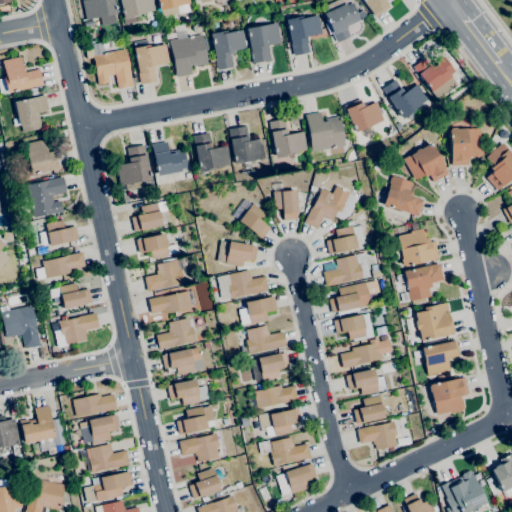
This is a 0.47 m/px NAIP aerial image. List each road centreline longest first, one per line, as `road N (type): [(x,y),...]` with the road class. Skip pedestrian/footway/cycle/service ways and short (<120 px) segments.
road 1 (residential): [(82,130),(265,97),(350,71),(451,2)]
road 2 (residential): [(132,358),(56,0)]
road 3 (residential): [(355,487),(291,259)]
road 4 (residential): [(308,511),(511,419)]
road 5 (residential): [(507,422),(462,219)]
road 6 (residential): [(167,511),(132,358)]
road 7 (residential): [(0,384),(132,358)]
